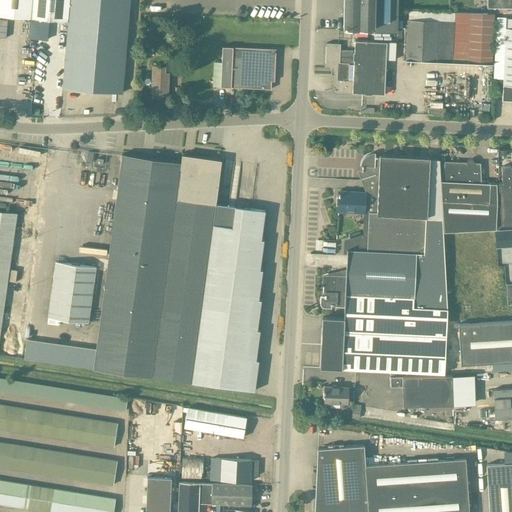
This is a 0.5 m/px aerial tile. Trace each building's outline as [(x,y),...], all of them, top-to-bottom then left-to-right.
[(0,0),(0,15),(50,20),(68,21),(62,88),(123,93),(130,0),(0,0)] [(343,0),(343,25),(374,26),(374,31),(384,31),(385,13),(375,12),(375,0),(343,0)] [(492,63),(494,14),(408,10),(406,59),(452,62),(468,62),(492,63)] [(511,99),(511,27),(506,27),(502,100),(511,99)] [(349,63),(340,62),(341,43),(327,43),(325,66),(333,66),(334,74),(334,88),(335,88),(334,90),(335,90),(335,92),(344,92),(344,91),(344,90),(352,91),(352,92),(384,94),(387,42),(355,40),(354,64),(349,64),(349,63)] [(213,61),(212,86),(273,88),(274,47),(220,46),(220,61),(213,61)] [(167,93),(168,73),(164,73),(164,67),(154,67),(153,92),(167,93)] [(324,307),(326,308),(331,308),(331,304),(335,304),(335,306),(345,307),(344,318),(322,317),(320,367),(342,368),(444,374),(447,312),(439,159),(430,159),(430,157),(381,155),(381,157),(378,157),(378,156),(375,156),(375,152),(373,152),(370,153),(368,154),(366,155),(364,157),(362,159),(361,162),(361,165),(361,166),(362,166),(362,171),(364,171),(364,178),(377,174),(380,174),(378,213),(369,212),(368,235),(347,241),(347,249),(347,254),(346,270),(346,277),(324,276),(323,292),(325,292),(325,296),(321,296),(320,301),(320,304),(321,306),(324,307)] [(96,349),(27,339),(24,359),(194,382),(215,227),(235,229),(238,207),(216,204),(176,198),(181,162),(123,154),(96,349)] [(176,198),(216,204),(222,160),(182,154),(181,162),(176,198)] [(490,183),(481,183),(480,163),(445,161),(444,181),(443,181),(442,201),(444,233),(495,231),(497,204),(496,185),(490,185),(490,183)] [(511,225),(511,169),(511,165),(501,166),(502,182),(498,182),(501,226),(511,225)] [(364,212),(365,192),(339,191),(338,211),(364,212)] [(17,213),(5,211),(6,204),(0,202),(0,331),(0,330),(17,213)] [(215,227),(194,382),(254,390),(258,360),(255,360),(259,330),(257,329),(261,299),(258,299),(262,269),(259,269),(263,239),(261,239),(265,210),(238,207),(235,229),(215,227)] [(496,246),(511,245),(511,230),(495,232),(496,246)] [(55,261),(48,317),(88,322),(96,267),(55,261)] [(16,282),(18,270),(11,269),(9,281),(16,282)] [(461,364),(511,361),(511,320),(459,324),(461,364)] [(403,386),(403,407),(453,405),(452,375),(390,377),(390,387),(403,386)] [(128,398),(0,377),(0,390),(126,411),(128,398)] [(324,402),(347,403),(348,387),(324,386),(324,390),(324,392),(325,392),(324,402)] [(511,387),(493,389),(495,419),(511,418),(511,387)] [(118,423),(0,404),(0,428),(114,447),(118,423)] [(184,427),(243,437),(246,417),(187,407),(184,427)] [(0,466),(113,485),(117,461),(0,441),(0,466)] [(469,511),(465,458),(365,465),(364,445),(318,448),(314,511),(469,511)] [(489,511),(511,511),(511,451),(505,452),(505,463),(486,464),(489,511)] [(259,461),(251,461),(251,459),(211,458),(210,480),(250,481),(250,475),(258,476),(259,461)] [(145,511),(169,511),(172,477),(147,476),(145,511)] [(0,504),(48,511),(113,511),(115,498),(0,479),(0,504)] [(198,511),(199,503),(251,505),(252,484),(179,481),(177,511),(198,511)]
